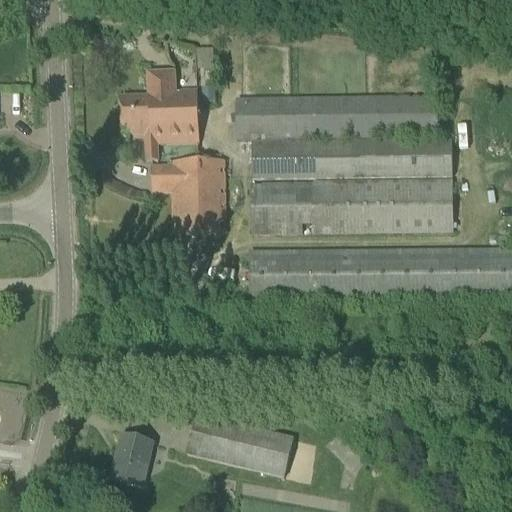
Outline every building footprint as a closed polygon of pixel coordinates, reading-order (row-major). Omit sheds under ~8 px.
[(133,140),(144,140),(145,164),(157,164),(156,148),(198,146),(196,94),(176,95),(175,74),(146,75),(147,99),(119,100),(120,137),(132,137),(133,140)] [(235,103),(236,143),(436,140),(436,100),(235,103)] [(250,146),(251,184),(451,181),(451,144),(323,145),(250,146)] [(167,164),(167,168),(151,169),(152,195),(173,195),(173,238),(224,237),(223,164),(167,164)] [(250,188),(251,237),(452,236),(452,184),(311,186),(311,188),(250,188)] [(162,246),(162,260),(174,260),(174,246),(162,246)] [(511,253),(249,256),(250,306),(511,303),(511,253)] [(196,418),(186,457),(283,481),(293,442),(196,418)] [(110,483),(141,490),(152,447),(121,439),(110,483)]
